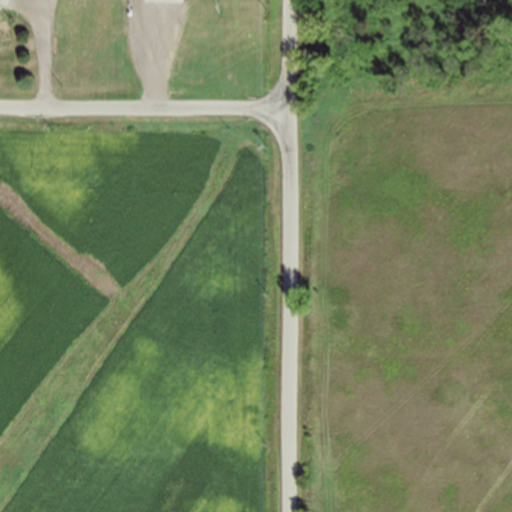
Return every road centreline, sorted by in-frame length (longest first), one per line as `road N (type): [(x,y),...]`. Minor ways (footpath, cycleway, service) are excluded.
road 1 (residential): [(294,0),(293,511)]
road 2 (residential): [(292,107),(0,106)]
